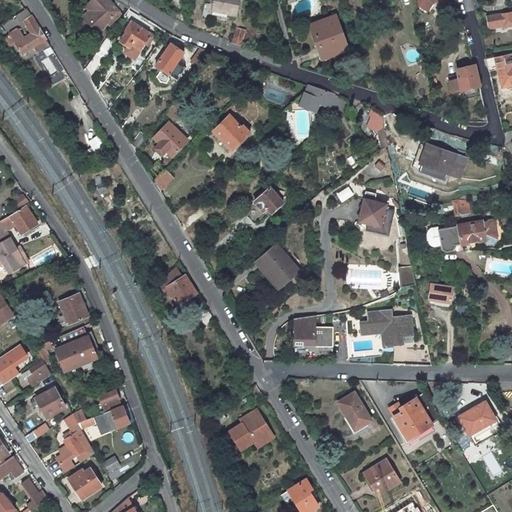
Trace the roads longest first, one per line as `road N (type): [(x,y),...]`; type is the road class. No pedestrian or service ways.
road 1 (residential): [(28,0),(257,369)]
road 2 (residential): [(494,137),(465,134),(191,33),(135,0)]
road 3 (residential): [(0,148),(74,251),(155,460)]
road 4 (residential): [(257,369),(503,372)]
road 5 (residential): [(257,369),(345,511)]
road 6 (residential): [(464,0),(494,137)]
road 7 (residential): [(0,410),(69,511)]
